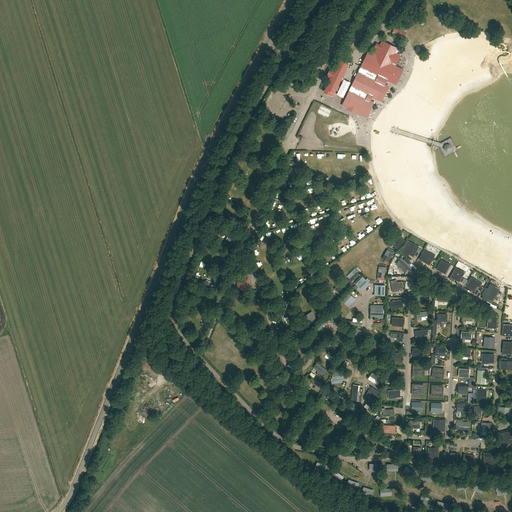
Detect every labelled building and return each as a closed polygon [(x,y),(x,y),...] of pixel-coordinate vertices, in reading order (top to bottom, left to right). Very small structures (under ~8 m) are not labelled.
[(399,25),(397,24),(395,27),(396,27),(394,30),(393,30),(392,33),(401,38),(403,35),(402,35),(404,32),(405,32),(406,29),(399,25)] [(343,105),(362,114),(369,100),(366,99),(369,94),(377,98),(383,84),(381,83),(383,78),(391,81),(398,67),(390,64),(395,53),(381,46),(379,50),(377,49),(374,56),(368,53),(343,105)] [(333,94),(348,63),(347,63),(341,60),(337,69),(334,68),(329,79),(331,80),(325,92),(331,95),(331,93),(333,94)] [(345,98),(351,82),(344,79),(338,95),(345,98)] [(407,136),(408,132),(392,127),(391,132),(400,135),(401,134),(407,136)] [(306,146),(308,146),(308,142),(306,142),(305,138),(299,138),(300,150),(306,150),(306,146)] [(374,219),(378,225),(382,223),(379,216),(374,219)] [(369,223),(364,227),(369,234),(374,230),(369,223)] [(359,241),(363,238),(358,232),(354,235),(359,241)] [(347,241),(352,247),(356,243),(352,237),(347,241)] [(395,246),(398,248),(404,240),(401,238),(395,246)] [(364,249),(369,244),(365,240),(360,245),(364,249)] [(403,253),(405,254),(406,252),(413,256),(419,247),(409,241),(403,253)] [(351,251),(355,257),(359,254),(355,249),(351,251)] [(419,259),(429,265),(435,255),(424,249),(419,259)] [(385,260),(388,262),(393,253),(390,251),(385,260)] [(347,264),(351,260),(347,255),(342,258),(347,264)] [(436,268),(445,273),(450,264),(441,259),(436,268)] [(402,269),(401,270),(407,275),(412,270),(400,260),(396,264),(402,269)] [(449,279),(451,280),(452,278),(459,282),(464,272),(456,267),(449,279)] [(359,273),(357,270),(348,280),(350,282),(359,273)] [(355,284),(361,289),(367,284),(364,281),(366,279),(363,276),(355,284)] [(465,286),(474,291),(478,285),(474,282),(475,279),(471,277),(465,286)] [(240,282),(238,287),(238,290),(249,289),(249,286),(246,282),(246,279),(240,279),(240,282)] [(390,281),(392,288),(399,287),(399,289),(403,288),(403,286),(402,281),(396,283),(395,280),(390,281)] [(500,289),(490,283),(487,288),(486,287),(481,294),(483,295),(482,298),(491,304),(500,289)] [(337,292),(340,294),(346,288),(343,285),(337,292)] [(376,295),(384,295),(385,285),(381,285),(381,287),(377,287),(376,295)] [(341,300),(347,306),(353,300),(350,297),(351,295),(349,292),(341,300)] [(415,296),(417,301),(417,303),(421,302),(421,300),(427,298),(426,294),(415,296)] [(324,306),(327,308),(334,301),(331,299),(324,306)] [(403,307),(402,299),(390,301),(392,310),(399,309),(399,308),(403,307)] [(370,305),(370,318),(383,318),(384,305),(370,305)] [(330,312),(332,322),(340,321),(338,313),(335,313),(334,311),(330,312)] [(416,312),(417,317),(417,320),(421,319),(421,317),(428,316),(427,311),(416,312)] [(462,320),(472,321),(472,313),(462,312),(462,320)] [(303,317),(309,325),(315,321),(311,315),(308,317),(307,314),(303,317)] [(488,327),(496,328),(497,316),(492,316),(492,322),(488,321),(488,327)] [(393,322),(400,323),(399,325),(404,326),(404,323),(404,318),(393,317),(393,322)] [(316,327),(319,331),(326,324),(323,320),(316,327)] [(503,335),(511,335),(511,330),(509,330),(510,324),(504,324),(503,335)] [(294,331),(297,338),(304,334),(299,325),(296,327),(297,329),(294,331)] [(352,338),(356,339),(358,335),(359,335),(362,331),(357,328),(352,338)] [(338,338),(341,339),(340,341),(344,343),(350,332),(346,330),(345,332),(342,331),(338,338)] [(415,331),(416,336),(416,338),(420,338),(420,335),(426,334),(426,330),(415,331)] [(461,339),(471,339),(471,331),(461,331),(461,339)] [(306,339),(309,342),(313,337),(316,339),(318,337),(313,332),(306,339)] [(333,344),(342,349),(344,346),(335,340),(333,344)] [(346,349),(349,351),(352,344),(355,346),(356,344),(350,341),(346,349)] [(502,353),(507,354),(507,348),(511,348),(511,342),(503,341),(502,353)] [(374,342),(369,352),(377,357),(379,355),(383,357),(384,354),(381,352),(383,348),(374,342)] [(301,350),(304,347),(301,344),(293,352),(299,358),(304,353),(301,350)] [(439,357),(439,355),(445,355),(445,348),(435,348),(435,355),(431,355),(431,364),(435,364),(435,357),(439,357)] [(470,349),(460,348),(459,356),(470,357),(470,349)] [(325,357),(331,360),(330,362),(333,363),(336,359),(327,354),(325,357)] [(482,354),(482,362),(494,363),(494,358),(486,358),(486,354),(482,354)] [(511,361),(501,360),(500,369),(504,369),(504,365),(511,365),(511,361)] [(370,366),(374,370),(376,367),(380,369),(381,367),(373,361),(371,363),(371,364),(370,366)] [(316,366),(323,371),(325,369),(318,363),(316,366)] [(459,376),(469,377),(469,369),(459,368),(459,376)] [(264,369),(261,372),(267,380),(270,378),(264,369)] [(386,373),(388,378),(394,376),(395,378),(399,377),(398,375),(397,370),(386,373)] [(344,371),(333,372),(334,380),(345,378),(344,371)] [(370,375),(379,382),(381,379),(372,372),(370,375)] [(313,379),(311,382),(320,388),(322,385),(313,379)] [(248,395),(255,387),(252,384),(245,393),(248,395)] [(369,390),(377,395),(379,392),(371,386),(369,390)] [(458,394),(468,394),(468,386),(458,386),(458,394)] [(321,396),(325,398),(330,389),(327,387),(321,396)] [(477,401),(486,401),(486,396),(484,396),(484,389),(477,389),(477,401)] [(366,403),(370,406),(370,407),(369,407),(367,409),(373,413),(378,407),(369,400),(366,403)] [(412,401),(412,410),(421,411),(422,401),(412,401)] [(346,402),(344,412),(356,414),(358,404),(346,402)] [(432,402),(432,411),(442,411),(442,402),(432,402)] [(468,403),(457,403),(456,410),(467,411),(467,420),(470,420),(471,404),(468,404),(468,403)] [(301,408),(298,406),(292,416),(295,418),(301,408)] [(498,423),(499,427),(511,423),(511,418),(510,420),(511,407),(499,406),(498,413),(507,414),(506,421),(498,423)] [(301,423),(304,425),(309,415),(307,413),(301,423)] [(368,419),(376,425),(378,422),(370,416),(368,419)] [(433,427),(444,428),(445,420),(434,419),(433,427)] [(321,429),(324,431),(329,421),(326,420),(321,429)] [(410,420),(409,427),(420,428),(421,421),(410,420)] [(287,430),(279,422),(276,425),(284,433),(287,430)] [(482,435),(490,435),(490,423),(482,423),(482,435)] [(505,445),(511,442),(511,437),(510,430),(501,432),(505,445)] [(307,438),(296,433),(294,437),(305,442),(307,438)] [(344,436),(341,434),(336,444),(339,446),(344,436)] [(413,457),(421,458),(421,448),(418,447),(417,454),(413,453),(413,457)] [(428,461),(438,462),(438,448),(429,448),(428,461)] [(496,457),(484,457),(483,467),(496,467),(496,457)] [(406,466),(404,469),(413,475),(415,472),(406,466)] [(333,473),(331,475),(340,482),(342,479),(333,473)] [(439,477),(438,480),(448,485),(450,482),(439,477)]
